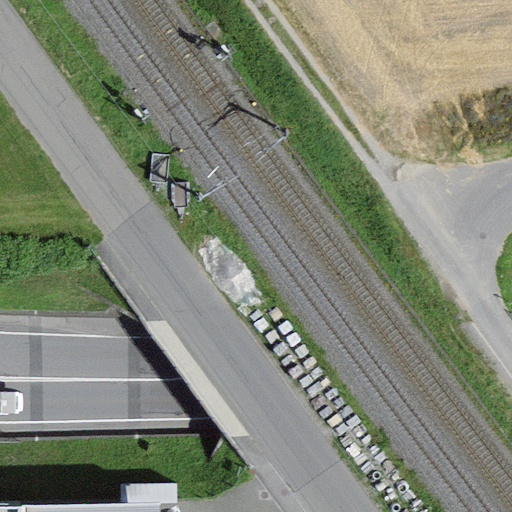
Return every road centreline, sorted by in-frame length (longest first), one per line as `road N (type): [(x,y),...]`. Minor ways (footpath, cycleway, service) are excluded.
road 1 (unclassified): [(0,39),(343,511)]
road 2 (secondary): [(511,376),(0,379)]
road 3 (track): [(471,276),(256,0)]
